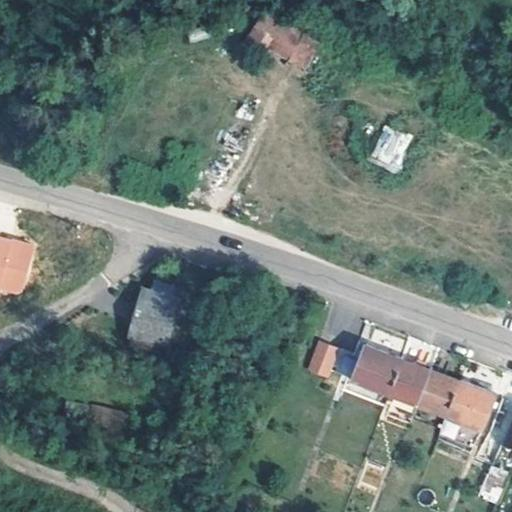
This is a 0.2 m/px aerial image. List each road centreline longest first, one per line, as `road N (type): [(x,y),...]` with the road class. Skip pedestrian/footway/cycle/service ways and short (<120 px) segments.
road 1 (secondary): [(511,345),(271,259),(0,178)]
road 2 (track): [(0,343),(108,278),(160,225)]
road 3 (track): [(123,511),(0,448)]
